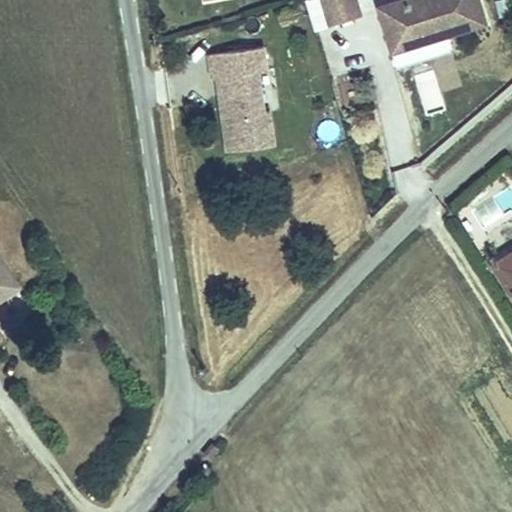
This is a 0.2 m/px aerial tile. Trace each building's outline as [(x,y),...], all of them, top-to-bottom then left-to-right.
[(356,0),(324,0),(332,23),(361,14),(356,0)] [(478,0),(405,0),(381,8),(394,52),(436,39),(435,35),(446,32),(447,36),(448,35),(486,24),(478,0)] [(394,52),(397,59),(450,43),(448,35),(447,36),(446,32),(435,35),(436,39),(394,52)] [(220,76),(230,151),(275,145),(271,111),(265,112),(259,70),(266,69),(263,47),(212,54),(215,77),(220,76)] [(0,297),(23,282),(0,246),(0,297)] [(511,261),(501,268),(511,284),(511,261)]
